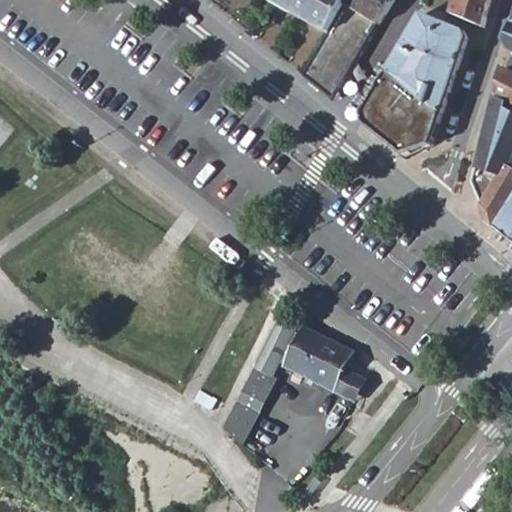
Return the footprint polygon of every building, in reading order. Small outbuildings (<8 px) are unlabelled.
[(272,5),(329,37),(349,0),(273,0),(272,3),(272,5)] [(374,31),(376,32),(395,0),(349,0),(329,37),(307,74),(325,88),(341,86),(374,31)] [(478,0),(456,0),(452,16),(485,29),(489,5),(478,0)] [(421,15),(405,44),(389,73),(421,98),(442,116),(456,76),(467,45),(468,39),(463,32),(421,15)] [(511,75),(504,72),(496,98),(511,106),(511,75)] [(392,146),(421,98),(389,73),(364,115),(365,125),(392,146)] [(511,106),(496,98),(494,97),(481,149),(473,182),(481,201),(487,222),(496,229),(511,202),(511,106)] [(403,156),(432,147),(442,116),(421,98),(392,146),(403,156)] [(511,202),(496,229),(511,241),(511,202)] [(278,320),(224,431),(246,446),(278,379),(273,377),(281,362),(285,364),(284,367),(344,396),(356,373),(349,369),(358,352),(305,325),(302,332),(278,320)] [(367,378),(356,373),(344,396),(356,402),(367,378)] [(315,476),(307,488),(315,493),(323,481),(315,476)]
